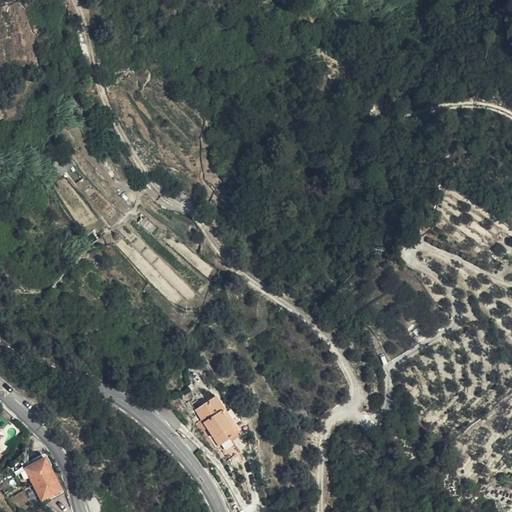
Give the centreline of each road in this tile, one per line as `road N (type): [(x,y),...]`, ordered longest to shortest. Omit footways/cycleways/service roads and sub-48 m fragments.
road 1 (track): [(349,411),(355,390),(345,366),(295,310),(231,268),(192,212),(138,162),(102,101),(80,12)]
road 2 (track): [(511,115),(473,103),(375,119),(342,104),(307,0)]
road 3 (tertiary): [(0,348),(148,419),(220,511)]
road 4 (tertiary): [(82,511),(59,449),(0,393)]
